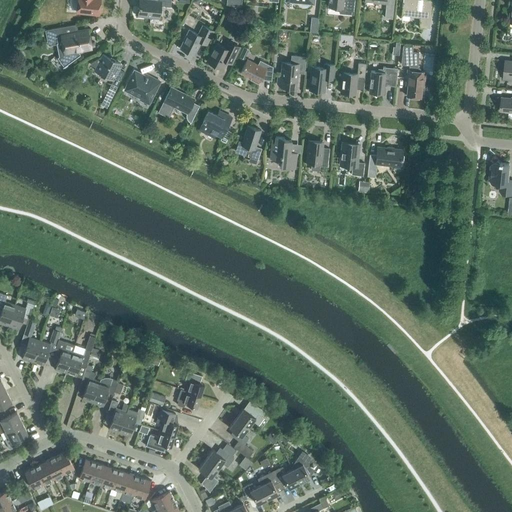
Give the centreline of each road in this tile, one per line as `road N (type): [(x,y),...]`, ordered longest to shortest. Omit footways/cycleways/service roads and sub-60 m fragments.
road 1 (residential): [(465,121),(242,95),(128,37),(125,0)]
road 2 (residential): [(170,467),(78,437),(49,441)]
road 3 (residential): [(465,121),(481,0)]
